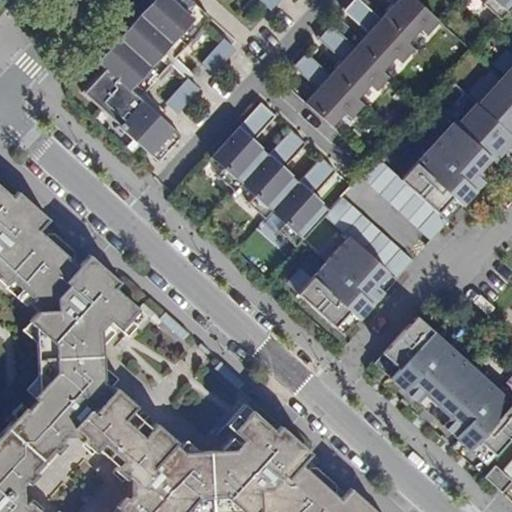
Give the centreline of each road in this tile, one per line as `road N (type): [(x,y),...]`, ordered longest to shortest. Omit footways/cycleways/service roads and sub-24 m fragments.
road 1 (residential): [(317,398),(446,264),(478,250),(511,213)]
road 2 (residential): [(129,223),(317,398)]
road 3 (residential): [(129,223),(259,77)]
road 4 (residential): [(0,103),(129,223)]
road 5 (residential): [(317,398),(442,511)]
road 6 (residential): [(0,96),(79,0)]
road 7 (unknown): [(446,264),(349,188)]
road 8 (residential): [(348,159),(259,77)]
